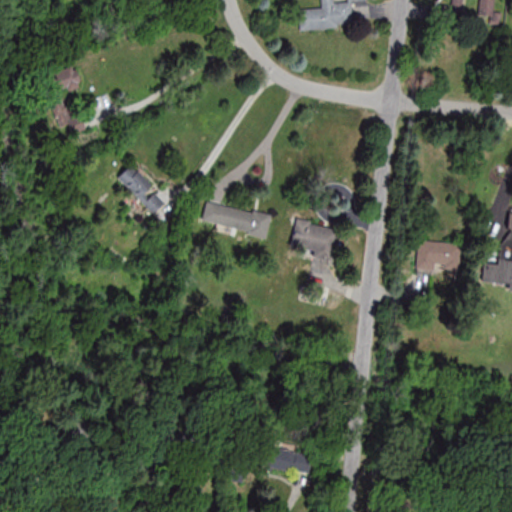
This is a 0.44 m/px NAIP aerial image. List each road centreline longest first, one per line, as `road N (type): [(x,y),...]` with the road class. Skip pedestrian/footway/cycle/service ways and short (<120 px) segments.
road 1 (residential): [(349,511),(402,0)]
road 2 (residential): [(511,114),(319,94),(274,74),(235,0)]
